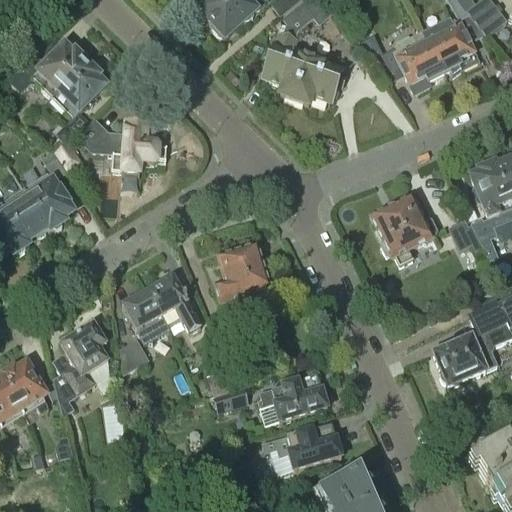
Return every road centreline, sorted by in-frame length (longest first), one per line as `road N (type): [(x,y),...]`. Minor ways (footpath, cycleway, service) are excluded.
road 1 (residential): [(430,511),(292,198)]
road 2 (residential): [(0,328),(265,169)]
road 3 (residential): [(292,198),(511,105)]
road 4 (residential): [(265,169),(99,0)]
